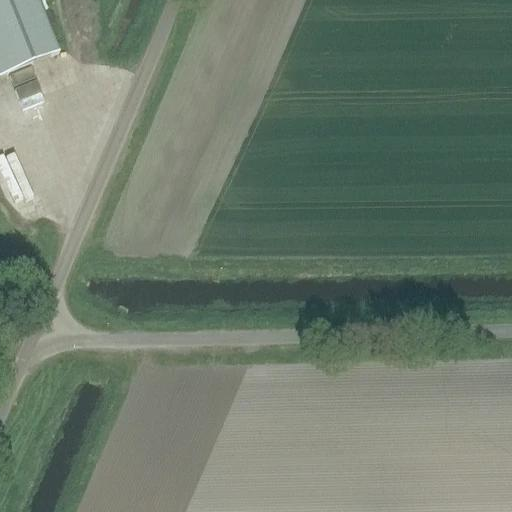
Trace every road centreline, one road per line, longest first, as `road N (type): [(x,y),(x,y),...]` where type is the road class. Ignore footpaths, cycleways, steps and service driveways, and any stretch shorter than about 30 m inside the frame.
road 1 (unclassified): [(511,333),(76,343),(36,329)]
road 2 (unclassified): [(36,329),(172,0)]
